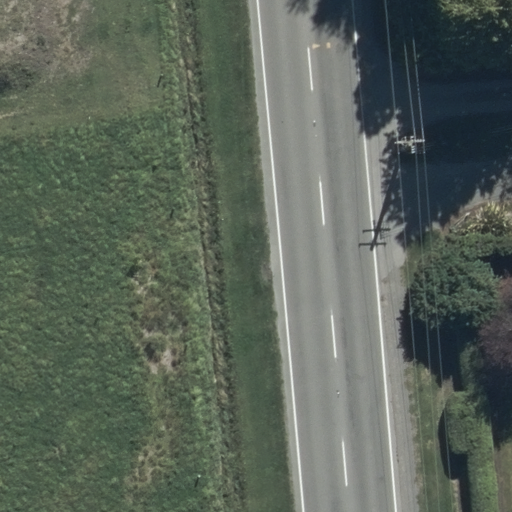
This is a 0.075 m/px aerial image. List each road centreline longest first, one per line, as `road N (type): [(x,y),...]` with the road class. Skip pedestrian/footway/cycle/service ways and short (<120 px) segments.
road 1 (tertiary): [(306,0),(353,511)]
road 2 (unknown): [(316,105),(511,84)]
